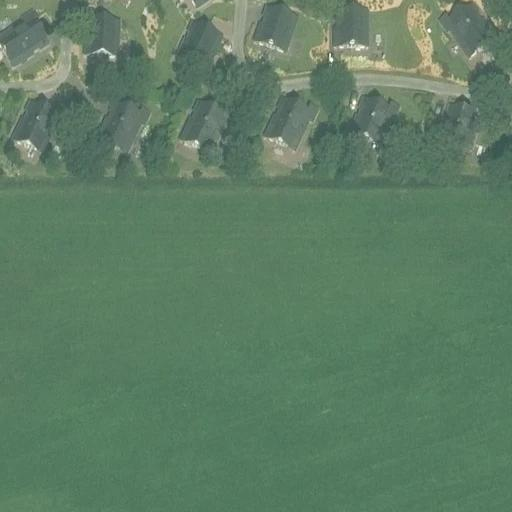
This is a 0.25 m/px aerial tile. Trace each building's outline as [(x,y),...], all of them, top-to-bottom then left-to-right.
[(469,59),(497,41),(484,21),(483,22),(479,16),(481,14),(475,5),(450,20),(447,16),(440,20),(448,33),(451,32),(469,59)] [(262,28),(261,28),(255,44),(282,53),(293,20),(266,11),(263,20),(264,20),(262,28)] [(336,23),(336,31),(333,31),(333,50),(366,50),(366,12),(333,13),(333,23),(336,23)] [(15,30),(0,40),(0,49),(12,68),(31,55),(31,54),(37,49),(38,51),(45,46),(30,23),(36,19),(32,13),(21,20),(23,24),(15,29),(15,30)] [(115,58),(116,24),(87,23),(87,32),(88,32),(88,40),(86,40),(86,58),(115,58)] [(219,40),(192,28),(189,36),(190,36),(187,43),(185,43),(178,59),(205,71),(219,40)] [(266,139),(292,151),(302,131),(304,131),(308,123),(311,124),(317,111),(309,108),(306,114),(282,103),(279,111),(280,112),(277,119),(276,118),(266,139)] [(351,135),(378,146),(385,129),(386,129),(389,121),(394,123),(400,109),(390,105),(388,112),(377,108),(378,107),(369,103),(369,105),(364,103),(360,111),(362,112),(359,119),(358,118),(351,135)] [(14,142),(40,155),(50,133),(52,134),(55,125),(59,127),(65,114),(57,111),(54,117),(30,106),(27,114),(28,115),(25,122),(24,121),(14,142)] [(98,142),(124,155),(134,133),(135,134),(139,126),(143,127),(149,115),(141,111),(138,117),(114,106),(111,114),(112,115),(109,122),(108,121),(98,142)] [(182,142),(208,155),(218,133),(219,134),(223,125),(226,127),(232,114),(225,111),(222,117),(198,106),(194,114),(196,115),(193,122),(191,121),(182,142)] [(477,110),(475,116),(450,110),(448,119),(449,119),(447,126),(446,126),(442,144),(470,151),(474,133),(476,134),(478,124),(482,125),(485,112),(477,110)]
